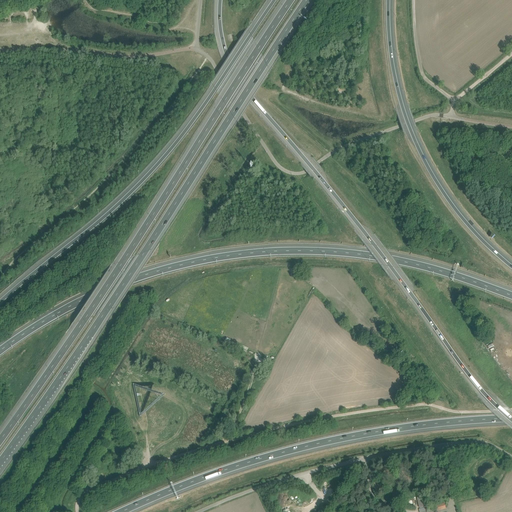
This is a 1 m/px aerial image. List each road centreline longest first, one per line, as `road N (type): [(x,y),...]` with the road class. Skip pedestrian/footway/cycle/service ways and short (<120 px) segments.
road 1 (motorway): [(0,461),(307,0)]
road 2 (motorway): [(511,295),(389,258),(253,252),(115,285),(0,351)]
road 3 (motorway): [(290,0),(0,438)]
road 4 (motorway): [(220,0),(222,42),(248,95),(511,420)]
road 5 (track): [(93,488),(228,439),(331,416),(419,404),(511,410)]
road 6 (motorway): [(274,0),(152,170),(0,302)]
road 7 (motorway): [(120,511),(233,466),(337,438),(511,418)]
road 8 (unclassified): [(421,118),(305,171),(286,172),(197,48),(201,0)]
road 9 (unclassified): [(199,511),(351,459),(434,443),(482,441),(511,456)]
road 10 (motorway): [(511,266),(460,215),(425,160),(395,75),(389,0)]
